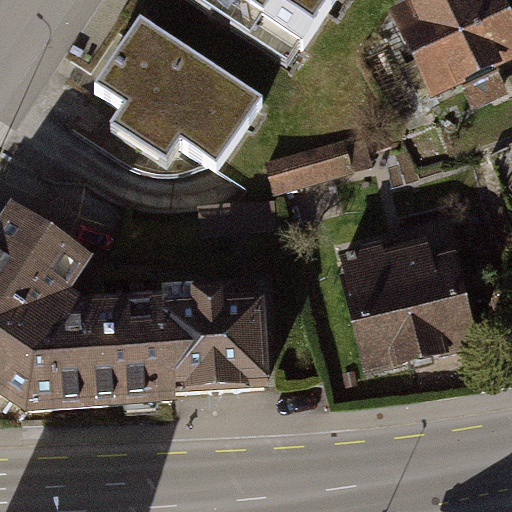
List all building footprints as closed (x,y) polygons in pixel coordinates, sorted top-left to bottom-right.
[(342,0),(182,0),(298,72),(342,0)] [(511,19),(503,0),(400,0),(391,4),(432,96),(511,60),(511,19)] [(201,216),(261,121),(137,44),(78,140),(201,216)] [(424,149),(436,179),(460,170),(449,140),(424,149)] [(282,179),(289,207),(366,187),(358,159),(282,179)] [(94,260),(12,205),(0,223),(0,394),(31,414),(173,406),(173,390),(166,295),(66,299),(94,260)] [(458,244),(352,271),(380,383),(486,356),(458,244)] [(173,390),(271,383),(264,287),(166,295),(173,390)]
